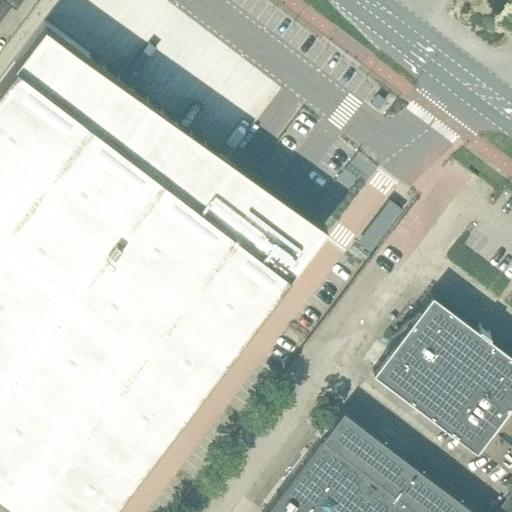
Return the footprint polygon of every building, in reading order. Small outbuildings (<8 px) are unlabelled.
[(0,0),(0,14),(10,0),(11,0),(14,2),(15,0),(0,0)] [(44,20),(0,76),(0,489),(29,511),(102,511),(318,230),(44,20)] [(398,334),(372,368),(502,467),(511,454),(511,351),(431,290),(419,306),(398,334)] [(481,511),(342,406),(261,511),(481,511)] [(511,483),(511,489),(494,511),(511,511),(511,454),(502,467),(509,473),(505,478),(511,483)] [(0,511),(29,511),(0,489),(0,511)]
